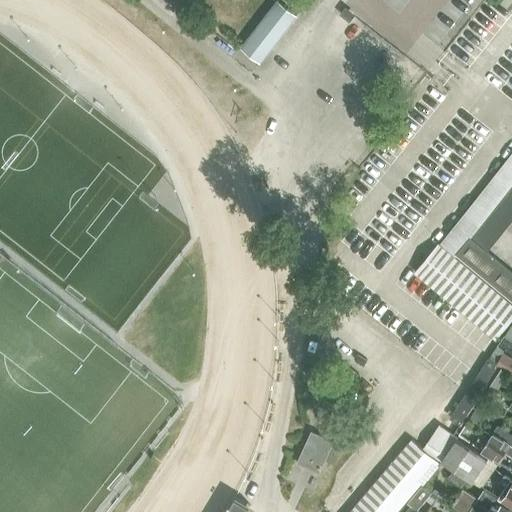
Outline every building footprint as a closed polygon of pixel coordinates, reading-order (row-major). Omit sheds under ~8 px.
[(242,46),(241,48),(260,63),(297,15),(278,0),(242,46)] [(511,0),(495,0),(511,13),(511,0)] [(511,158),(442,245),(455,256),(458,252),(470,237),(476,229),(483,221),(490,212),(497,204),(503,195),(510,187),(511,184),(511,158)] [(511,202),(511,188),(510,187),(503,195),(511,202)] [(511,216),(511,202),(503,195),(497,204),(511,216)] [(507,226),(511,219),(511,216),(497,204),(490,212),(507,226)] [(500,234),(507,226),(490,212),(483,221),(500,234)] [(493,243),(500,234),(483,221),(476,229),(493,243)] [(487,251),(493,243),(476,229),(470,237),(487,251)] [(495,257),(488,251),(487,251),(470,237),(458,252),(482,272),(495,257)] [(496,339),(511,318),(511,304),(442,246),(438,244),(415,272),(496,339)] [(482,272),(490,279),(503,264),(495,257),(482,272)] [(490,279),(498,286),(511,271),(503,264),(490,279)] [(511,297),(511,271),(498,286),(508,294),(511,297)] [(498,366),(511,374),(511,360),(503,354),(496,364),(498,366)] [(498,366),(496,364),(488,359),(451,418),(460,424),(498,366)] [(318,406),(323,409),(343,406),(340,386),(320,389),(317,393),(318,406)] [(440,425),(424,447),(438,457),(454,435),(440,425)] [(497,436),(511,445),(511,435),(502,429),(497,436)] [(311,431),(297,462),(320,473),(334,441),(311,431)] [(511,445),(497,436),(492,433),(481,450),(499,461),(505,452),(511,455),(511,445)] [(396,511),(438,462),(412,440),(401,453),(350,511),(396,511)] [(456,440),(442,462),(454,470),(466,478),(472,482),(482,489),(496,467),(486,460),(456,440)] [(466,478),(454,470),(449,477),(461,485),(466,478)] [(511,478),(499,498),(511,506),(511,478)] [(511,511),(511,506),(499,498),(484,489),(478,499),(463,489),(452,506),(461,511),(511,511)]
